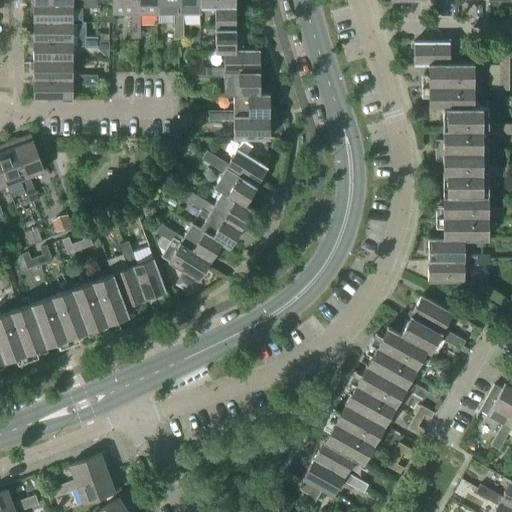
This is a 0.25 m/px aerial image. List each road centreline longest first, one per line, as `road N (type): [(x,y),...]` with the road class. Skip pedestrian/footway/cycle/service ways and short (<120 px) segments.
road 1 (residential): [(132,417),(282,370),(340,326),(382,270),(398,222),(401,163),(365,27)]
road 2 (tertiary): [(303,0),(349,167),(341,231),(294,299),(121,388)]
road 3 (residential): [(0,111),(165,111)]
road 4 (residential): [(511,29),(365,27)]
road 5 (residential): [(0,466),(132,417)]
road 6 (residential): [(511,347),(488,341),(436,433)]
road 7 (tertiary): [(121,388),(0,433)]
